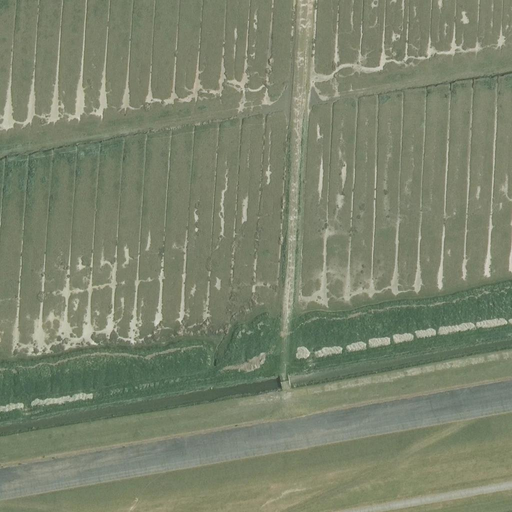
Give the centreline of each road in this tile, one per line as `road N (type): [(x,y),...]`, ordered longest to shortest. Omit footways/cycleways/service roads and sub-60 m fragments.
road 1 (track): [(0,496),(511,407)]
road 2 (track): [(285,511),(484,412)]
